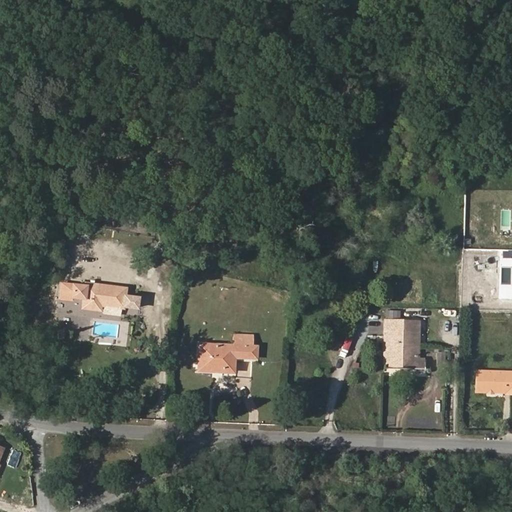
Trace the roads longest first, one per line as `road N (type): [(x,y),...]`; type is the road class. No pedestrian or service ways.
road 1 (residential): [(511,446),(232,433)]
road 2 (residential): [(232,433),(44,425)]
road 3 (residential): [(84,511),(232,433)]
